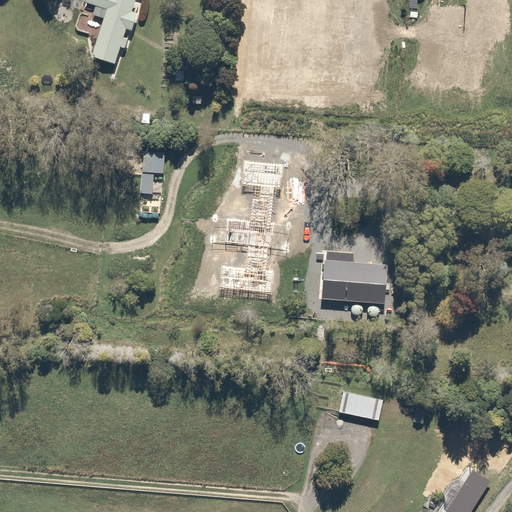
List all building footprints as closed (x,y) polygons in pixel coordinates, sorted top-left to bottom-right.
[(135,6),(118,0),(81,0),(78,9),(100,17),(83,63),(111,72),(135,6)] [(154,159),(134,157),(132,179),(153,180),(154,159)] [(291,186),(264,183),(262,206),(289,208),(291,186)] [(254,227),(226,225),(221,286),(249,288),(254,227)] [(375,407),(331,399),(327,420),(371,428),(375,407)] [(465,511),(481,486),(462,474),(438,511),(465,511)]
